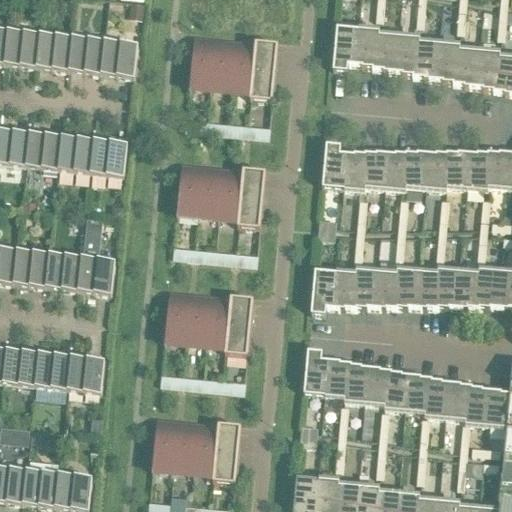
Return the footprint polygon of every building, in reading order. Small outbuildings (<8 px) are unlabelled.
[(133,1),(133,7),(146,9),(147,2),(133,1)] [(419,4),(418,19),(425,20),(426,5),(419,4)] [(142,23),(143,12),(132,10),(130,21),(142,23)] [(460,11),(458,25),(465,26),(467,11),(460,11)] [(384,13),(377,13),(376,27),(383,28),(384,13)] [(500,17),(499,31),(505,32),(507,18),(500,17)] [(425,20),(418,19),(417,33),(423,34),(425,20)] [(465,26),(458,25),(457,40),(464,40),(465,26)] [(505,32),(499,31),(497,46),(504,46),(505,32)] [(349,70),(354,71),(357,35),(337,33),(333,77),(348,78),(349,70)] [(0,70),(5,71),(9,36),(0,35),(0,70)] [(372,75),(376,75),(379,41),(380,37),(359,35),(357,35),(354,71),(362,72),(362,73),(373,74),(372,75)] [(5,71),(38,74),(41,40),(9,36),(5,71)] [(38,74),(70,78),(74,43),(41,40),(38,74)] [(384,77),(397,79),(400,42),(379,41),(376,75),(384,76),(384,77)] [(417,83),(420,48),(420,44),(400,42),(397,79),(402,79),(402,80),(413,81),(413,83),(417,83)] [(70,78),(102,81),(106,47),(74,43),(70,78)] [(192,91),(211,92),(215,45),(195,43),(190,96),(192,96),(192,91)] [(211,92),(231,94),(236,47),(215,45),(211,92)] [(106,47),(102,81),(135,85),(139,50),(106,47)] [(231,94),(251,96),(256,49),(236,47),(231,94)] [(256,48),(256,49),(251,96),(250,106),(273,108),(275,91),(276,91),(276,90),(275,90),(279,51),(256,48)] [(424,85),(437,86),(440,50),(420,48),(417,83),(424,84),(424,85)] [(457,90),(460,56),(461,52),(440,50),(437,86),(443,86),(443,88),(453,89),(453,90),(457,90)] [(464,92),(477,93),(481,57),(460,56),(457,90),(464,91),(464,92)] [(497,98),(500,63),(501,59),(481,57),(477,93),(483,94),(483,95),(493,96),(493,97),(497,98)] [(504,100),(511,100),(511,64),(500,63),(497,98),(505,98),(504,100)] [(186,137),(197,138),(198,127),(187,126),(186,137)] [(217,140),(228,141),(229,130),(218,129),(217,140)] [(229,130),(228,141),(238,142),(239,131),(229,130)] [(270,134),(269,134),(260,133),(259,144),(269,145),(270,134)] [(0,170),(27,174),(31,139),(0,135),(0,170)] [(27,174),(60,177),(63,143),(31,139),(27,174)] [(60,177),(92,181),(96,146),(63,143),(60,177)] [(96,146),(92,181),(124,184),(128,150),(96,146)] [(345,196),(348,160),(341,159),(341,151),(327,150),(323,194),(345,196)] [(365,197),(366,194),(369,159),(365,158),(365,160),(354,159),(354,160),(348,160),(345,196),(365,197)] [(366,194),(386,195),(389,159),(376,158),(376,160),(369,159),(366,194)] [(406,197),(407,193),(410,159),(406,158),(406,160),(395,159),(395,160),(389,159),(386,195),(406,197)] [(407,193),(427,195),(430,159),(417,158),(417,159),(410,159),(407,193)] [(448,197),(448,193),(451,159),(447,158),(447,159),(436,158),(436,160),(430,159),(427,195),(448,197)] [(448,193),(468,195),(471,159),(458,158),(458,159),(451,159),(448,193)] [(488,197),(489,193),(492,158),(488,158),(488,159),(477,158),(477,160),(471,159),(468,195),(488,197)] [(489,193),(508,195),(511,159),(499,158),(499,159),(492,158),(489,193)] [(180,218),(198,220),(203,173),(183,171),(177,224),(179,224),(180,218)] [(198,220),(218,222),(223,175),(203,173),(198,220)] [(218,222),(239,224),(243,177),(223,175),(218,222)] [(243,176),(243,177),(239,224),(238,233),(261,235),(262,218),(264,218),(264,217),(262,217),(266,178),(243,176)] [(401,206),(400,221),(407,222),(408,207),(401,206)] [(442,206),(441,221),(448,222),(449,207),(442,206)] [(483,206),(482,221),(489,221),(490,207),(483,206)] [(360,207),(359,221),(366,222),(367,207),(360,207)] [(366,222),(359,221),(358,236),(365,236),(366,222)] [(407,222),(400,221),(399,235),(406,236),(407,222)] [(448,222),(441,221),(439,235),(446,236),(448,222)] [(489,221),(482,221),(481,235),(487,236),(489,221)] [(103,226),(87,225),(84,258),(99,260),(103,226)] [(319,233),(336,234),(336,227),(320,226),(319,233)] [(492,236),(506,237),(507,230),(493,229),(492,236)] [(335,240),(319,239),(318,246),(335,247),(335,240)] [(398,242),(397,257),(404,257),(405,243),(398,242)] [(439,242),(438,257),(445,257),(446,243),(439,242)] [(480,242),(479,256),(486,257),(487,243),(480,242)] [(357,243),(356,257),(363,258),(364,243),(357,243)] [(174,265),(184,266),(185,254),(175,253),(174,265)] [(0,289),(15,291),(18,256),(0,254),(0,289)] [(15,291),(47,294),(51,260),(18,256),(15,291)] [(205,268),(215,269),(216,257),(206,256),(205,268)] [(486,257),(479,256),(478,271),(484,272),(486,257)] [(216,257),(215,269),(226,270),(227,259),(216,257)] [(363,258),(356,257),(354,271),(361,272),(363,258)] [(404,257),(397,257),(395,271),(402,272),(404,257)] [(445,257),(438,257),(436,271),(443,272),(445,257)] [(47,294),(79,298),(83,263),(51,260),(47,294)] [(258,262),(257,261),(247,261),(246,272),(257,273),(258,262)] [(83,263),(79,298),(112,301),(116,267),(83,263)] [(327,314),(332,314),(336,278),(315,276),(311,320),(326,322),(327,314)] [(409,314),(414,314),(418,278),(397,276),(397,280),(394,315),(398,315),(398,314),(409,315),(409,314)] [(450,313),(455,314),(459,278),(438,276),(438,280),(435,315),(439,315),(439,314),(450,315),(450,313)] [(491,313),(497,314),(500,278),(479,276),(479,280),(476,315),(480,315),(480,314),(491,315),(491,313)] [(368,314),(373,314),(377,278),(356,277),(356,280),(353,315),(357,315),(357,314),(368,315),(368,314)] [(346,314),(353,315),(356,280),(336,279),(336,278),(332,314),(345,316),(346,314)] [(387,314),(394,315),(397,280),(377,278),(373,314),(386,315),(387,314)] [(428,314),(435,315),(438,280),(418,278),(414,314),(427,315),(428,314)] [(469,314),(476,315),(479,280),(459,278),(455,314),(469,315),(469,314)] [(511,313),(511,278),(500,278),(497,314),(509,315),(510,314),(511,313)] [(167,345),(186,347),(190,300),(170,298),(165,351),(167,351),(167,345)] [(186,347),(206,349),(211,302),(190,300),(186,347)] [(206,349),(226,351),(231,304),(211,302),(206,349)] [(231,303),(231,304),(226,351),(225,361),(248,363),(254,305),(231,303)] [(4,390),(37,394),(40,359),(8,356),(4,390)] [(304,400),(325,402),(328,366),(322,365),(323,358),(308,357),(304,400)] [(37,394),(69,397),(73,363),(40,359),(37,394)] [(73,363),(69,397),(101,401),(105,366),(73,363)] [(325,402),(345,404),(348,369),(341,368),(341,367),(328,366),(325,402)] [(345,408),(365,409),(368,373),(362,373),(363,372),(352,371),(352,369),(348,369),(345,404),(345,408)] [(365,409),(385,411),(388,377),(381,376),(381,375),(368,373),(365,409)] [(385,415),(405,417),(408,381),(403,380),(403,379),(392,378),(392,377),(388,377),(385,411),(385,415)] [(161,392),(172,393),(173,382),(162,381),(161,392)] [(405,417),(426,419),(429,384),(421,383),(422,382),(408,381),(405,417)] [(192,395),(203,396),(204,385),(193,384),(192,395)] [(425,423),(445,424),(449,388),(443,388),(443,387),(433,386),(433,384),(429,384),(426,419),(425,423)] [(204,385),(203,396),(213,397),(214,386),(204,385)] [(235,388),(234,399),(244,400),(245,389),(235,388)] [(445,424),(466,426),(469,391),(462,391),(462,390),(449,388),(445,424)] [(465,430),(486,432),(489,396),(483,395),(483,394),(473,393),(473,392),(469,391),(466,426),(465,430)] [(486,432),(507,434),(510,401),(510,399),(502,398),(502,397),(489,396),(486,432)] [(342,413),(340,427),(347,428),(349,413),(342,413)] [(382,419),(381,433),(388,434),(389,419),(382,419)] [(155,473),(173,475),(178,427),(158,425),(153,478),(154,479),(155,473)] [(423,425),(421,439),(428,440),(430,426),(423,425)] [(33,435),(44,436),(45,427),(34,426),(33,435)] [(173,475),(194,477),(198,429),(178,427),(173,475)] [(347,428),(340,427),(339,442),(346,442),(347,428)] [(93,429),(92,441),(100,442),(101,429),(93,429)] [(194,477),(214,478),(218,431),(198,429),(194,477)] [(0,446),(30,450),(31,433),(2,430),(0,445),(0,446)] [(219,430),(218,431),(214,478),(213,488),(236,490),(238,473),(239,473),(239,472),(238,472),(242,433),(219,430)] [(463,431),(462,446),(469,446),(470,432),(463,431)] [(301,439),(317,440),(318,433),(302,432),(301,439)] [(388,434),(381,433),(380,448),(387,448),(388,434)] [(503,471),(500,504),(511,505),(511,434),(507,434),(504,464),(503,471)] [(428,440),(421,439),(420,454),(427,455),(428,440)] [(317,446),(301,445),(300,445),(300,452),(316,453),(317,446)] [(469,446),(462,446),(460,460),(467,461),(469,446)] [(339,449),(337,463),(344,464),(345,449),(339,449)] [(472,461),(486,462),(486,455),(473,454),(472,461)] [(379,455),(378,469),(385,470),(386,455),(379,455)] [(486,455),(486,462),(499,464),(500,456),(486,455)] [(419,461),(418,475),(425,476),(426,461),(419,461)] [(344,464),(337,463),(336,477),(343,478),(344,464)] [(460,467),(459,481),(465,482),(467,468),(460,467)] [(385,470),(378,469),(376,484),(383,484),(385,470)] [(484,469),(483,477),(498,478),(499,470),(484,469)] [(0,508),(24,511),(28,476),(0,473),(0,508)] [(425,476),(418,475),(417,490),(424,491),(425,476)] [(24,511),(35,511),(56,511),(60,480),(28,476),(24,511)] [(60,480),(56,511),(89,511),(93,483),(60,480)] [(465,482),(459,481),(457,496),(464,497),(465,482)] [(314,511),(317,485),(297,483),(294,511),(314,511)] [(337,511),(339,491),(339,487),(319,485),(317,485),(314,511),(337,511)] [(357,511),(360,493),(339,491),(337,511),(357,511)] [(378,511),(379,498),(380,495),(360,493),(357,511),(378,511)] [(398,511),(400,500),(379,498),(378,511),(398,511)] [(184,511),(185,511),(186,501),(172,499),(170,511),(184,511)] [(419,511),(420,506),(420,502),(400,500),(398,511),(419,511)]
